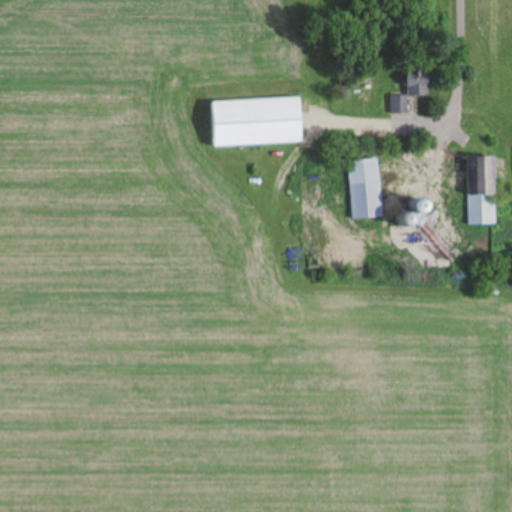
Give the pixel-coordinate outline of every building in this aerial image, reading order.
[(408,95),(429,95),(429,63),(408,63),(408,95)] [(392,113),(406,113),(406,97),(392,97),(392,113)] [(304,143),(303,98),(215,100),(216,145),(304,143)] [(499,157),(469,157),(469,225),(499,225),(499,157)] [(384,217),(380,159),(349,161),(353,219),(384,217)]
